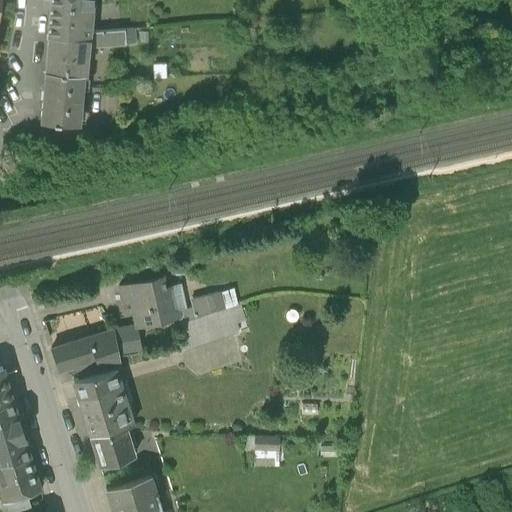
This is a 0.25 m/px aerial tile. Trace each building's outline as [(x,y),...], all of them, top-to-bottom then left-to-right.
[(51,0),(48,35),(88,38),(89,31),(91,0),(51,0)] [(89,31),(88,38),(87,46),(134,43),(134,29),(89,31)] [(87,46),(88,38),(48,35),(45,71),(82,74),(85,74),(87,46)] [(166,64),(153,64),(153,78),(166,78),(166,64)] [(78,125),(82,74),(45,71),(41,121),(78,125)] [(140,266),(143,279),(161,274),(172,272),(169,258),(140,266)] [(164,286),(161,274),(143,279),(124,283),(128,299),(130,298),(136,324),(179,314),(178,309),(185,307),(179,282),(164,286)] [(178,309),(179,314),(180,318),(237,304),(232,288),(193,298),(194,305),(185,307),(178,309)] [(239,304),(237,304),(181,322),(182,349),(235,331),(232,321),(243,317),(239,304)] [(113,329),(118,354),(141,351),(136,324),(113,329)] [(74,366),(78,378),(114,367),(120,365),(118,354),(113,329),(51,349),(58,371),(74,366)] [(0,403),(12,400),(1,367),(0,367),(0,403)] [(72,379),(90,436),(123,425),(131,422),(114,367),(78,378),(72,379)] [(0,403),(0,463),(28,455),(12,400),(0,403)] [(316,402),(301,402),(301,412),(316,411),(316,402)] [(133,454),(123,425),(90,436),(99,465),(133,454)] [(242,445),(254,446),(253,433),(242,433),(242,445)] [(278,448),(279,435),(253,433),(254,446),(253,464),(277,464),(277,448),(278,448)] [(339,444),(319,444),(319,455),(339,455),(339,444)] [(38,488),(28,455),(0,463),(0,496),(1,499),(1,500),(19,494),(38,488)] [(105,487),(112,511),(143,511),(154,509),(149,492),(154,490),(149,473),(105,487)] [(16,511),(23,510),(19,494),(1,500),(1,499),(0,498),(0,511),(16,511)]
